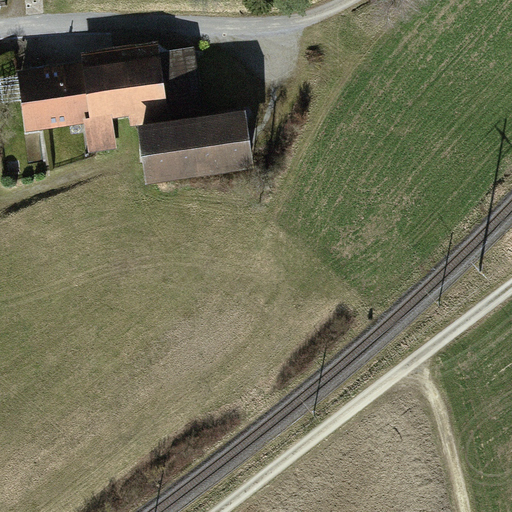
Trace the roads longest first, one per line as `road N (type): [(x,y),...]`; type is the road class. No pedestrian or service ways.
road 1 (track): [(221,511),(511,285)]
road 2 (track): [(0,29),(267,26),(320,17),(351,0)]
road 3 (track): [(421,356),(467,511)]
